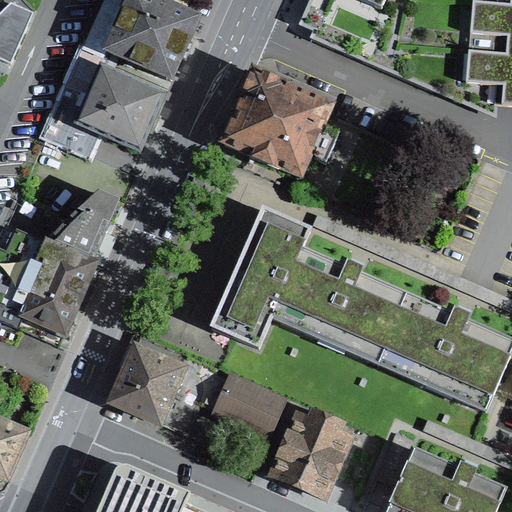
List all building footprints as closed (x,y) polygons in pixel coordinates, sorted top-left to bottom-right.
[(174,88),(203,21),(158,0),(105,0),(82,54),(104,63),(106,58),(174,88)] [(497,122),(498,109),(511,109),(511,0),(310,0),(298,27),(314,34),(311,41),(497,122)] [(8,7),(0,14),(0,62),(0,61),(12,66),(34,14),(10,5),(8,7)] [(168,97),(102,67),(104,63),(82,54),(47,137),(72,148),(81,127),(143,155),(168,97)] [(252,70),(217,149),(303,186),(337,108),(252,70)] [(44,246),(5,229),(0,238),(0,323),(59,348),(63,340),(67,342),(100,265),(95,262),(111,228),(114,229),(123,209),(119,208),(121,204),(100,195),(78,214),(84,217),(55,247),(45,243),(44,246)] [(314,233),(263,212),(209,333),(262,355),(273,324),(487,417),(511,361),(511,341),(307,252),(314,233)] [(511,300),(318,217),(313,228),(511,314),(511,300)] [(229,378),(138,336),(106,409),(162,433),(165,426),(189,436),(203,405),(214,411),(213,414),(271,439),(289,402),(230,375),(229,378)] [(1,383),(0,383),(0,406),(12,394),(1,383)] [(307,418),(296,414),(267,480),(327,506),(356,440),(344,435),(348,426),(311,411),(307,418)] [(0,483),(9,487),(32,434),(0,419),(0,483)] [(511,458),(428,422),(423,433),(511,471),(511,458)] [(459,471),(415,452),(388,511),(500,511),(509,492),(477,478),(478,474),(461,467),(459,471)] [(206,511),(193,506),(197,497),(130,468),(123,467),(117,468),(113,471),(110,477),(94,511),(206,511)]
